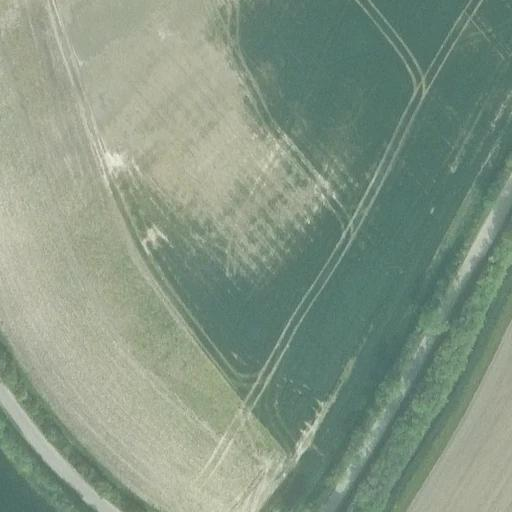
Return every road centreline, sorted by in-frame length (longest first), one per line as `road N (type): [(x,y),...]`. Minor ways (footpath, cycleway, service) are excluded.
road 1 (unclassified): [(324,511),(511,171)]
road 2 (unclassified): [(120,511),(56,465),(0,379)]
